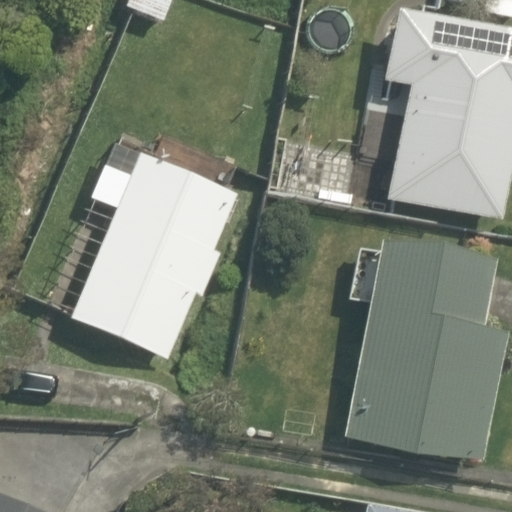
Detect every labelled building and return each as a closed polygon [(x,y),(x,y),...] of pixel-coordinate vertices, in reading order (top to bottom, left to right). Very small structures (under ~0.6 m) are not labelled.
[(172,0),(128,0),(124,10),(162,26),(172,0)] [(511,0),(486,0),(483,17),(511,22),(511,0)] [(511,41),(393,19),(380,86),(406,91),(384,204),(500,225),(511,164),(511,41)] [(89,202),(114,213),(66,323),(166,366),(194,299),(201,302),(220,258),(212,255),(236,199),(152,163),(158,150),(125,136),(122,143),(119,142),(116,148),(113,146),(89,202)] [(492,266),(378,245),(342,441),(480,466),(503,339),(479,333),(492,266)] [(0,511),(23,511),(0,502),(0,511)]
